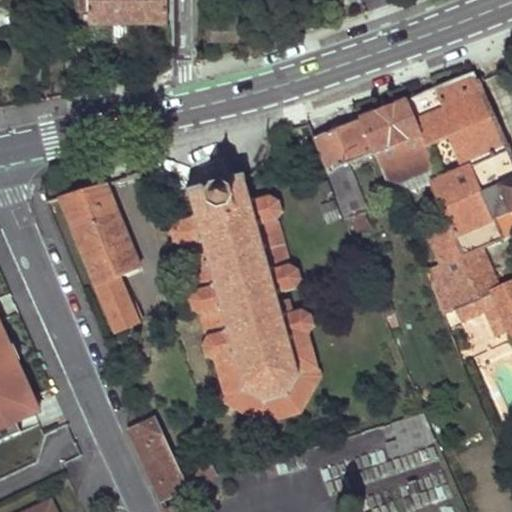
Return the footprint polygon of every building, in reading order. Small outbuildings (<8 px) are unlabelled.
[(80,0),(80,14),(89,13),(89,27),(111,27),(111,37),(129,37),(129,27),(167,27),(167,0),(80,0)] [(89,49),(72,50),(73,78),(90,77),(89,49)] [(406,103),(421,136),(440,180),(429,184),(462,258),(482,249),(504,239),(494,220),(511,212),(511,164),(507,153),(508,153),(472,74),(406,103)] [(359,121),(375,154),(410,140),(429,184),(440,180),(421,136),(406,103),(359,121)] [(312,139),(326,173),(347,164),(375,154),(359,121),(312,139)] [(326,173),(345,221),(351,218),(365,213),(367,213),(347,164),(326,173)] [(282,212),(279,202),(269,197),(249,203),(243,178),(242,174),(238,175),(239,179),(228,182),(227,178),(222,179),(224,184),(207,188),(205,184),(201,186),(202,190),(191,193),(190,189),(186,190),(188,194),(195,218),(175,224),(171,232),(173,243),(182,248),(194,292),(189,300),(192,310),(201,316),(207,337),(202,345),(205,356),(214,362),(226,405),(270,423),(301,414),(320,380),(309,336),(314,327),(310,316),(301,312),(293,313),(288,299),(277,302),(275,294),(295,289),(301,281),(298,271),(289,266),(277,221),(282,212)] [(500,289),(482,249),(462,258),(429,184),(394,199),(396,203),(445,315),(459,309),(494,294),(493,292),(500,289)] [(140,270),(105,185),(60,198),(115,333),(137,324),(119,279),(140,270)] [(351,218),(356,233),(370,229),(365,213),(351,218)] [(510,329),(511,334),(511,283),(500,289),(493,292),(494,294),(510,329)] [(487,310),(497,335),(510,329),(494,294),(459,309),(464,320),(487,310)] [(0,448),(53,426),(0,298),(0,448)] [(183,478),(156,420),(140,428),(130,432),(163,502),(216,476),(210,465),(183,478)] [(60,511),(56,503),(34,511),(60,511)]
